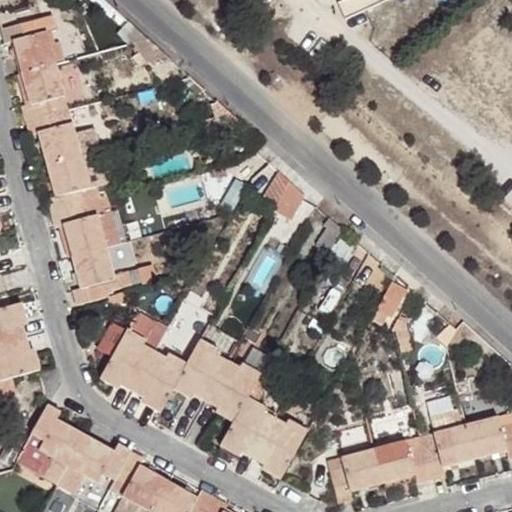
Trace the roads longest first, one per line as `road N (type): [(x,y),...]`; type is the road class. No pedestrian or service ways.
road 1 (residential): [(0,123),(77,402),(288,511)]
road 2 (residential): [(511,347),(140,0)]
road 3 (residential): [(385,511),(511,480)]
